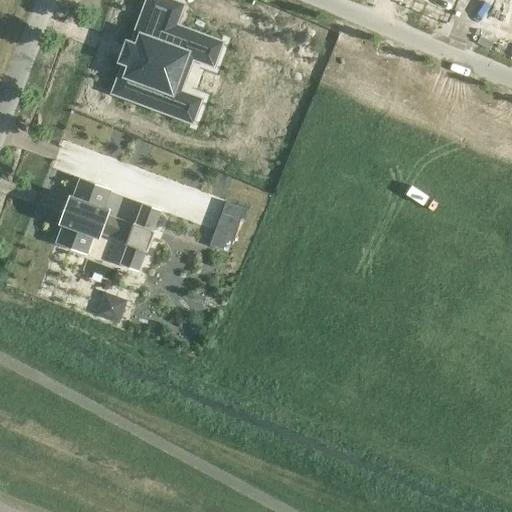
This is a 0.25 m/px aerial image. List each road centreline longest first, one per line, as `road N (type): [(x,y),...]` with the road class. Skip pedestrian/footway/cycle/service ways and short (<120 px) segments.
road 1 (residential): [(511,76),(328,0)]
road 2 (residential): [(0,128),(47,0)]
